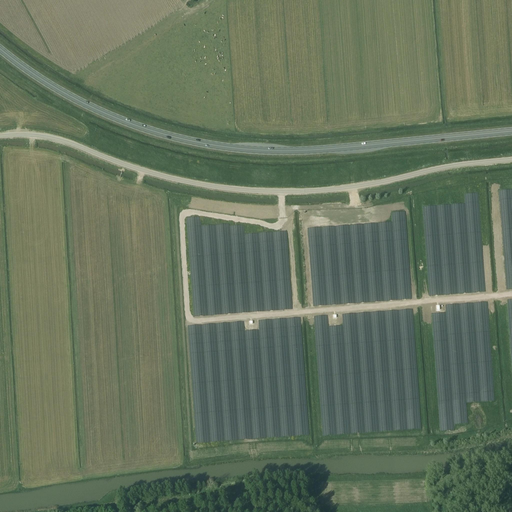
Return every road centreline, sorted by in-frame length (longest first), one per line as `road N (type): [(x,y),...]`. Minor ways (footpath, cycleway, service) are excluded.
road 1 (primary): [(511,131),(289,151),(196,142),(95,109),(0,49)]
road 2 (unclassified): [(0,136),(53,138),(186,182),(269,191),(345,188),(511,159)]
